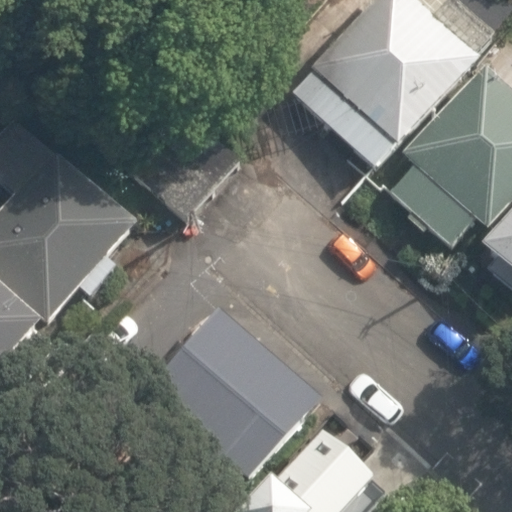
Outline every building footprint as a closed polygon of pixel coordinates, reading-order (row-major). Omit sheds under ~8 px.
[(395,156),(479,66),(431,22),(451,1),(450,0),(381,0),(310,77),(313,80),(292,99),(371,177),(394,154),(395,156)] [(485,240),(511,209),(511,99),(484,73),(401,161),(414,174),(389,199),(449,256),(474,230),(485,240)] [(0,215),(0,287),(47,329),(79,294),(89,303),(115,275),(103,265),(136,228),(16,121),(0,137),(0,186),(14,200),(0,215)] [(511,219),(475,259),(511,292),(511,219)] [(0,294),(0,400),(24,373),(9,360),(38,328),(0,294)] [(318,407),(216,312),(143,391),(245,485),(318,407)] [(384,511),(390,507),(325,447),(261,511),(384,511)]
